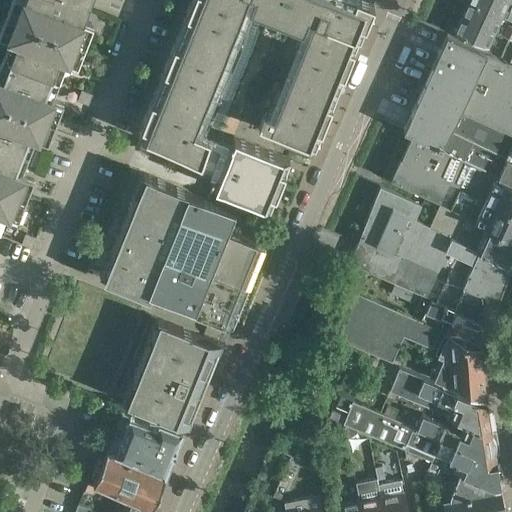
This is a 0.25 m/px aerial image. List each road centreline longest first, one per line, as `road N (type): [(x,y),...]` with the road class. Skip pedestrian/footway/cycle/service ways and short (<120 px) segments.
road 1 (residential): [(403,0),(184,511)]
road 2 (residential): [(39,282),(147,0)]
road 3 (residential): [(28,511),(71,402),(14,380),(39,282)]
